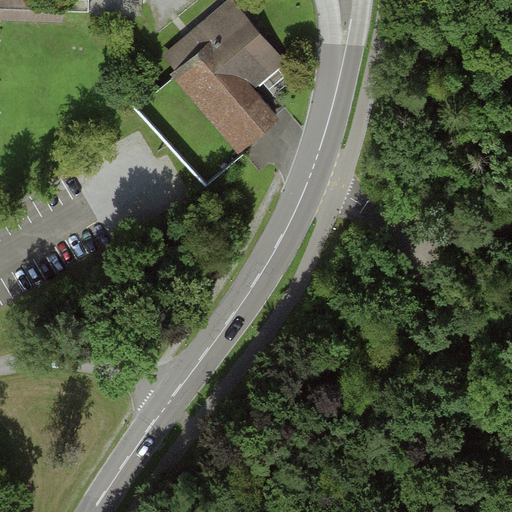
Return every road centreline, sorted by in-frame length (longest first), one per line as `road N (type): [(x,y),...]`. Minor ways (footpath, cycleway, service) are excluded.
road 1 (tertiary): [(93,511),(263,273),(310,179),(348,0)]
road 2 (track): [(145,389),(286,167),(419,232),(426,274),(511,366)]
